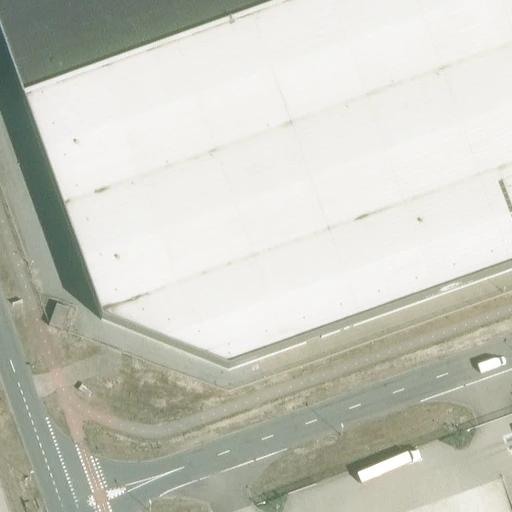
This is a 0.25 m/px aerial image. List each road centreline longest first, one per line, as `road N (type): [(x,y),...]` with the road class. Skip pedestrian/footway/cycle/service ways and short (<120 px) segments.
road 1 (unclassified): [(144,479),(511,349)]
road 2 (unclassified): [(0,334),(55,493)]
